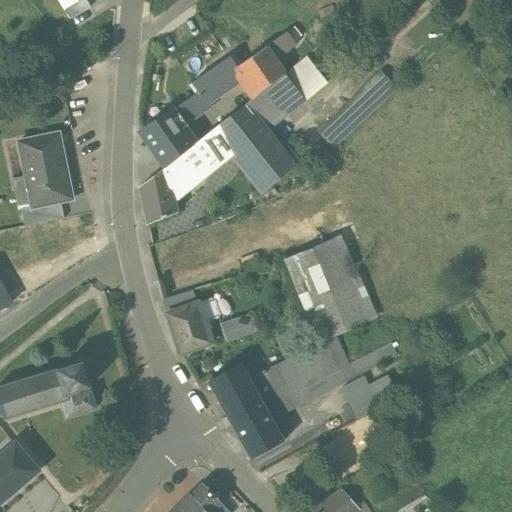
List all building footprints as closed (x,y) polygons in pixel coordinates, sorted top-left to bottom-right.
[(286,33),(236,68),(241,76),(255,98),(285,75),(275,62),(301,37),(295,27),(286,33)] [(255,98),(245,105),(269,135),(286,118),(304,102),(299,94),(339,62),(332,53),(336,50),(328,41),(285,75),(255,98)] [(192,84),(199,93),(205,101),(241,76),(236,68),(230,59),(192,84)] [(318,130),(334,148),(396,91),(379,73),(318,130)] [(199,93),(141,134),(165,168),(195,145),(180,125),(209,105),(205,101),(199,93)] [(269,135),(245,105),(215,129),(229,149),(264,192),(294,167),(269,135)] [(165,168),(161,172),(167,193),(172,195),(229,149),(215,129),(203,139),(195,145),(165,168)] [(58,135),(18,144),(32,209),(62,203),(71,201),(58,135)] [(161,172),(137,191),(143,219),(172,213),(167,193),(161,172)] [(62,203),(32,209),(21,212),(24,227),(66,219),(62,203)] [(378,318),(341,235),(340,234),(288,258),(318,345),(337,336),(378,318)] [(0,285),(0,311),(11,306),(0,285)] [(197,305),(167,315),(181,355),(211,344),(207,331),(211,329),(209,322),(217,319),(219,315),(215,302),(211,300),(197,305)] [(253,315),(221,325),(226,342),(259,332),(253,315)] [(295,356),(248,379),(260,401),(268,396),(278,414),(340,384),(358,375),(398,356),(390,341),(351,364),(337,336),(325,342),(335,361),(322,368),(318,359),(314,362),(316,365),(303,372),(295,356)] [(248,379),(240,365),(209,382),(229,417),(260,401),(248,379)] [(56,372),(0,389),(0,418),(3,418),(4,422),(62,404),(66,420),(95,411),(90,394),(76,398),(75,394),(88,390),(82,366),(57,374),(56,372)] [(358,375),(340,384),(358,421),(375,412),(366,394),(368,393),(360,376),(358,377),(358,375)] [(260,401),(229,417),(252,460),(283,442),(270,419),(278,414),(268,396),(260,401)] [(0,504),(38,472),(16,445),(0,458),(0,457),(0,504)] [(211,477),(202,485),(190,497),(204,511),(230,511),(223,504),(232,496),(211,477)] [(341,490),(312,511),(354,511),(358,509),(341,490)] [(204,511),(190,497),(176,510),(178,511),(204,511)]
